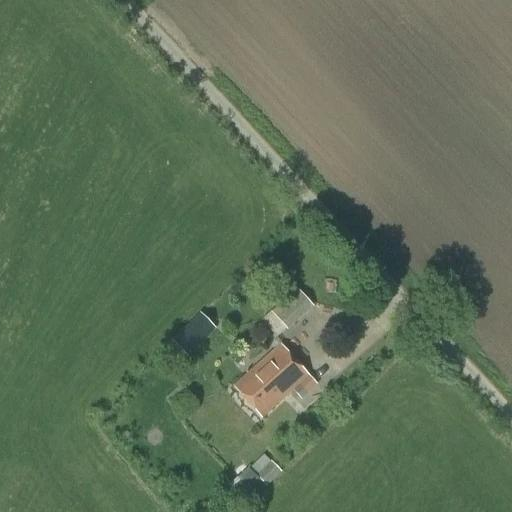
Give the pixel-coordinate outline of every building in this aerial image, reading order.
[(287,330),(312,307),(297,290),(272,313),(287,330)] [(187,357),(215,329),(200,313),(172,341),(186,356),(187,357)] [(186,356),(172,341),(163,350),(178,364),(186,356)] [(249,404),(294,363),(280,348),(235,389),(249,404)] [(294,363),(249,404),(262,419),(308,378),(294,363)] [(182,415),(197,402),(187,390),(172,403),(182,415)] [(255,497),(280,473),(270,462),(254,477),(247,469),(238,479),(255,497)]
